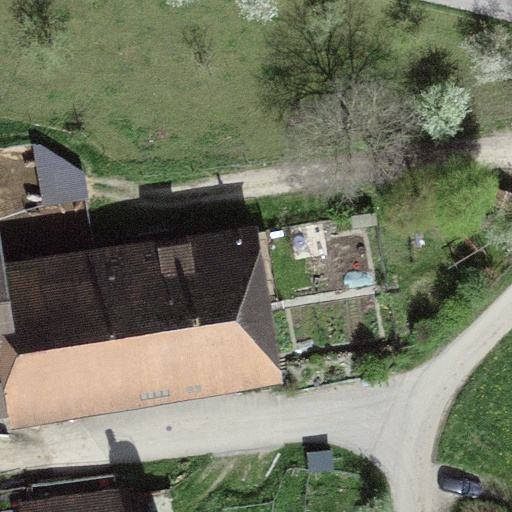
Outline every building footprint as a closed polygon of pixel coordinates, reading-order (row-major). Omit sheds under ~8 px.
[(40,201),(90,195),(86,168),(41,140),(32,141),(40,201)] [(352,225),(376,221),(374,209),(350,212),(352,225)] [(0,408),(9,407),(11,423),(283,380),(257,215),(5,254),(0,219),(0,408)] [(388,274),(416,268),(408,225),(379,230),(388,274)] [(130,511),(128,486),(20,500),(21,511),(130,511)]
